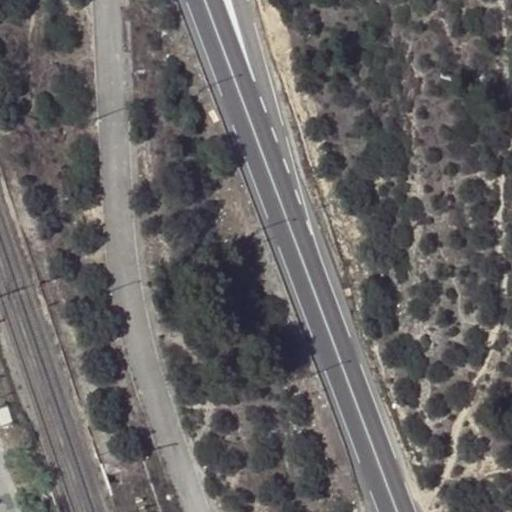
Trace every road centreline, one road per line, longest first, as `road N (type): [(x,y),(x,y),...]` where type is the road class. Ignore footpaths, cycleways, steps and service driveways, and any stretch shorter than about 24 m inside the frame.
road 1 (unclassified): [(191,511),(146,374),(122,259),(108,0)]
road 2 (track): [(511,143),(498,203),(500,314),(439,487),(400,511)]
road 3 (primary): [(282,205),(394,511)]
road 4 (primary): [(203,0),(282,205)]
road 5 (unclassified): [(282,205),(241,0)]
